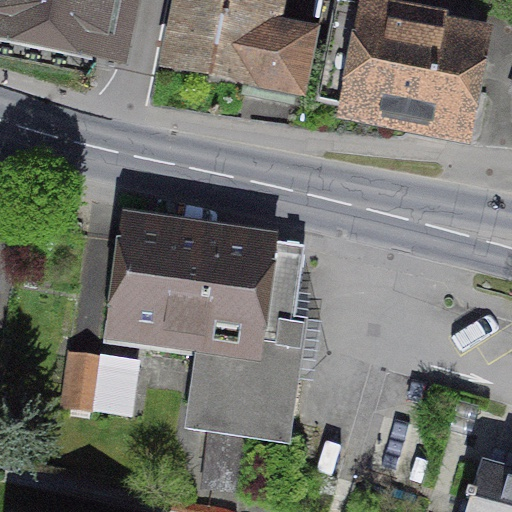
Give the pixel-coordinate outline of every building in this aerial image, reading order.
[(0,0),(0,33),(119,56),(131,0),(0,0)] [(282,0),(177,0),(160,100),(301,125),(317,41),(277,34),(282,0)] [(476,20),(370,0),(341,0),(319,118),(453,143),(476,20)] [(279,254),(126,231),(108,352),(193,362),(182,438),(288,455),(306,341),(286,338),(297,268),(275,264),(279,254)] [(104,364),(73,360),(67,405),(97,409),(104,364)] [(511,511),(511,481),(486,475),(475,511),(511,511)] [(178,511),(15,501),(14,511),(178,511)]
